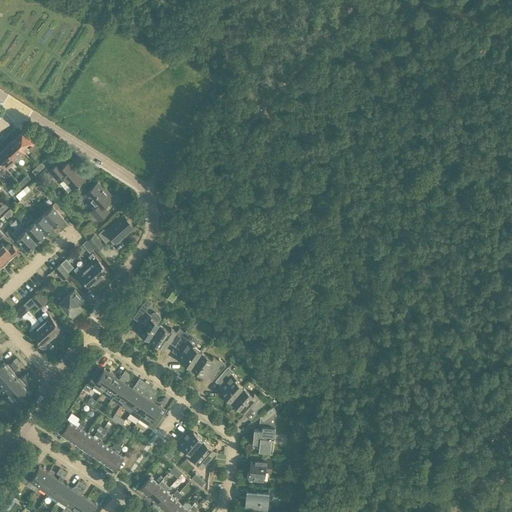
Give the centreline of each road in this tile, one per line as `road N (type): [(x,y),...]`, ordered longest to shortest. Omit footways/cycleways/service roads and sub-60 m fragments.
road 1 (track): [(295,511),(318,450),(306,441),(284,387),(169,222),(154,213)]
road 2 (residential): [(87,335),(147,239),(152,200),(139,183),(17,107)]
road 3 (residential): [(87,335),(182,396),(230,439),(221,511)]
road 4 (track): [(318,450),(511,483)]
road 5 (residential): [(142,511),(26,419)]
road 6 (track): [(452,511),(511,396)]
